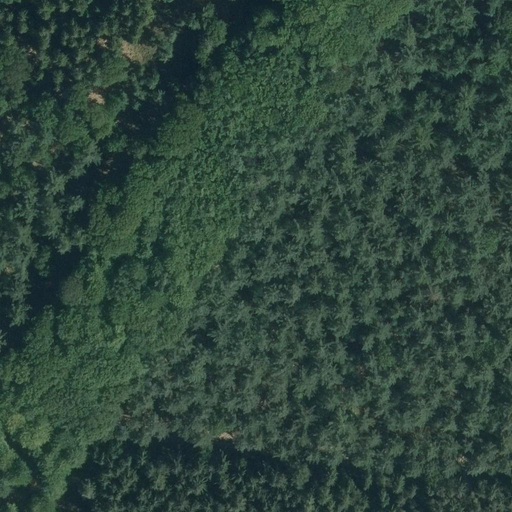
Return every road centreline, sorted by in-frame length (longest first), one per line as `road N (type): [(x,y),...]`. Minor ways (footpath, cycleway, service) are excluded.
road 1 (track): [(77,511),(93,424),(245,0)]
road 2 (track): [(0,381),(93,424),(511,465)]
